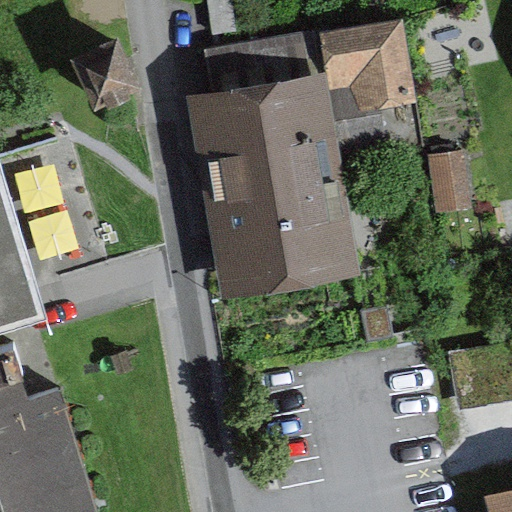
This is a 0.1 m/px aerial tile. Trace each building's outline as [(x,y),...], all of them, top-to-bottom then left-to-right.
[(236,0),(213,0),(216,34),(239,33),(236,0)] [(401,40),(317,54),(321,80),(325,104),(354,100),(359,133),(415,124),(401,40)] [(118,61),(83,77),(101,118),(137,102),(118,61)] [(321,80),(189,102),(223,307),(355,285),(325,104),(321,80)] [(465,161),(431,167),(440,221),(474,216),(465,161)] [(361,281),(370,338),(398,333),(388,276),(361,281)] [(0,511),(97,511),(66,380),(29,389),(19,345),(0,349),(0,511)] [(511,362),(451,377),(464,430),(511,418),(511,362)] [(511,511),(511,497),(481,506),(482,511),(511,511)]
